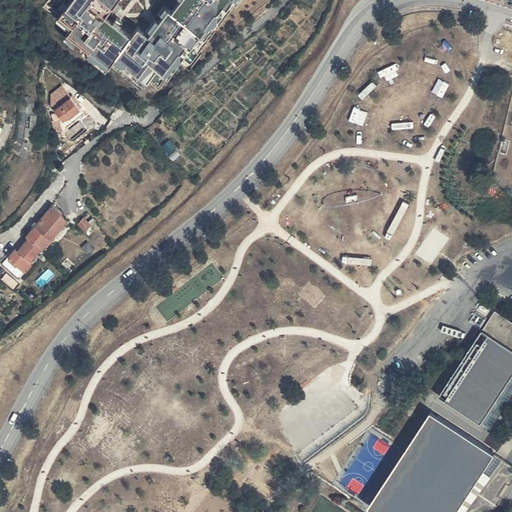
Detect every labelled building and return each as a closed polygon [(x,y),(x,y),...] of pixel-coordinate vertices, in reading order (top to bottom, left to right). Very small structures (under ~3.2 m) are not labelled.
[(194,45),(235,0),(179,0),(173,8),(168,4),(146,28),(141,23),(131,33),(93,0),(106,0),(112,5),(116,0),(63,0),(52,13),(69,29),(67,32),(106,67),(116,55),(145,81),(161,64),(167,70),(192,43),(194,45)] [(57,99),(57,100),(66,107),(69,109),(76,101),(64,91),(57,99)] [(66,107),(57,100),(53,104),(53,106),(62,113),(66,107)] [(69,109),(66,107),(62,113),(65,116),(70,110),(69,109)] [(0,116),(0,136),(2,137),(4,136),(9,126),(9,124),(7,123),(6,118),(0,116)] [(40,231),(66,198),(39,230),(40,231)] [(48,234),(52,238),(58,242),(80,217),(74,210),(76,208),(66,198),(40,231),(41,233),(45,236),(48,234)] [(50,240),(52,238),(48,234),(45,236),(41,233),(29,246),(28,245),(20,253),(35,266),(54,244),(50,240)] [(20,253),(28,245),(27,244),(19,252),(20,253)] [(496,418),(511,394),(511,322),(482,303),(469,323),(480,330),(436,396),(477,424),(485,411),(496,418)] [(453,511),(497,448),(437,407),(375,499),(394,511),(453,511)] [(492,511),(511,483),(511,457),(497,448),(453,511),(492,511)]
